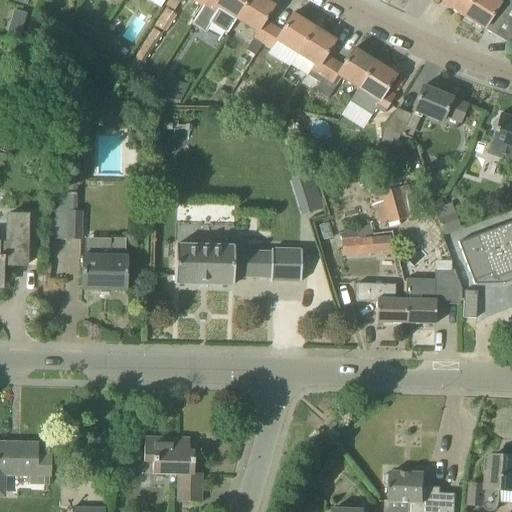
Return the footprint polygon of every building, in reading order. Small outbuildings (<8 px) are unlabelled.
[(235,21),(248,0),(207,0),(202,7),(192,25),(204,33),(210,24),(227,35),(236,21),(235,21)] [(254,57),(262,45),(273,27),(265,22),(274,7),(263,0),(248,0),(235,21),(236,21),(257,34),(246,51),(254,57)] [(444,0),(441,4),(462,17),(473,0),(444,0)] [(511,3),(506,0),(502,0),(500,4),(494,0),(473,0),(462,17),(484,31),(483,32),(493,37),(494,36),(510,46),(511,39),(511,3)] [(166,34),(177,17),(165,9),(154,26),(166,34)] [(297,56),(314,28),(292,15),(281,32),(273,27),(262,45),(271,50),(275,43),(297,56)] [(80,22),(71,40),(90,50),(99,32),(80,22)] [(319,85),(333,61),(325,57),(335,41),(314,28),(297,56),(290,66),(308,77),(307,78),(319,85)] [(138,73),(155,47),(162,35),(153,30),(130,66),(127,64),(122,73),(148,91),(153,83),(138,73)] [(106,34),(94,49),(108,59),(120,44),(106,34)] [(357,89),(374,63),(353,50),(342,67),(333,61),(319,85),(315,92),(328,100),(340,79),(357,89)] [(384,114),(395,96),(386,91),(396,76),(374,63),(357,89),(358,90),(350,103),(371,116),(376,109),(384,114)] [(422,88),(412,112),(421,115),(441,123),(444,116),(460,123),(467,107),(451,100),(422,88)] [(217,89),(211,100),(223,106),(229,96),(217,89)] [(255,91),(247,105),(259,112),(267,98),(255,91)] [(267,102),(259,115),(278,117),(281,111),(267,102)] [(402,134),(411,115),(397,109),(383,132),(384,132),(401,137),(402,134)] [(511,162),(511,119),(500,115),(486,155),(507,162),(507,161),(511,162)] [(290,178),(301,216),(321,210),(310,173),(290,178)] [(82,241),(83,212),(76,212),(77,184),(54,184),(52,240),(82,241)] [(408,200),(405,187),(371,196),(379,227),(416,217),(411,199),(408,200)] [(25,266),(26,240),(27,215),(5,215),(5,244),(0,243),(0,288),(1,289),(1,265),(25,266)] [(511,223),(469,240),(476,260),(485,257),(493,279),(511,272),(511,223)] [(368,225),(354,229),(357,240),(372,235),(368,225)] [(389,236),(370,237),(371,254),(390,252),(389,236)] [(124,258),(124,240),(84,239),(84,257),(82,257),(81,291),(125,292),(126,258),(124,258)] [(271,253),(234,252),(234,248),(175,247),(174,285),(233,287),(233,278),(270,279),(270,282),(301,283),(301,251),(271,251),(271,253)] [(405,325),(406,301),(395,300),(396,286),(357,285),(356,303),(376,303),(376,324),(405,325)] [(435,325),(436,288),(425,287),(425,301),(406,301),(405,325),(435,325)] [(201,503),(202,475),(193,475),(194,453),(189,453),(189,446),(178,446),(178,440),(144,439),(143,464),(152,464),(151,476),(176,477),(176,503),(201,503)] [(0,444),(0,492),(3,493),(4,476),(28,476),(43,477),(49,477),(49,459),(36,458),(36,446),(0,444)] [(511,457),(505,456),(505,459),(491,458),(490,474),(487,474),(486,487),(471,486),(469,507),(485,508),(485,509),(486,510),(487,511),(488,511),(495,511),(496,511),(498,509),(500,491),(511,492),(511,457)] [(411,511),(454,511),(455,495),(440,495),(440,489),(424,488),(424,475),(390,473),(390,476),(385,476),(384,486),(390,486),(389,503),(411,504),(411,511)]
